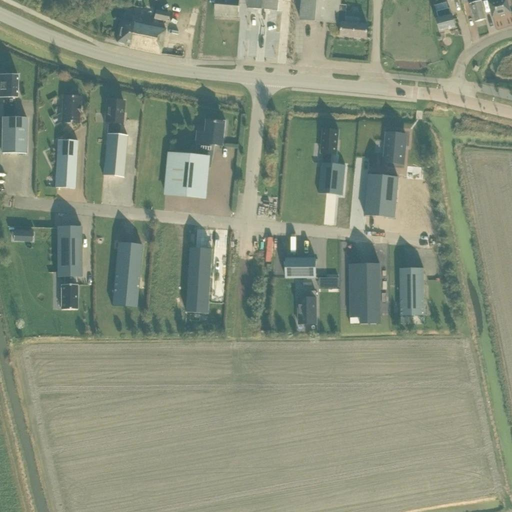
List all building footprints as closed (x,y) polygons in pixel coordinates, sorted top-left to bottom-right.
[(215,0),(215,13),(237,14),(238,0),(235,0),(215,0)] [(247,0),(247,8),(277,10),(290,11),(290,0),(247,0)] [(301,0),(300,19),(338,23),(339,13),(340,0),(301,0)] [(488,3),(492,18),(510,13),(507,0),(496,0),(496,1),(488,3)] [(480,1),(470,4),(473,15),(475,22),(485,20),(480,1)] [(452,14),(451,15),(449,8),(437,11),(438,18),(436,18),(439,31),(455,27),(452,14)] [(153,18),(166,21),(167,13),(156,11),(153,18)] [(367,26),(344,23),(345,13),(339,13),(338,23),(341,23),(340,36),(366,39),(367,26)] [(128,48),(160,54),(165,29),(134,22),(133,24),(131,23),(133,17),(125,16),(123,22),(121,21),(116,43),(129,45),(128,48)] [(17,75),(0,75),(0,98),(5,98),(5,108),(14,108),(14,99),(17,99),(17,75)] [(66,97),(63,97),(61,123),(78,124),(80,98),(77,97),(77,95),(66,94),(66,97)] [(119,130),(120,124),(121,125),(124,102),(108,100),(107,115),(105,114),(104,123),(108,123),(108,128),(119,130)] [(26,118),(2,118),(2,154),(26,154),(26,118)] [(196,157),(169,154),(166,195),(205,198),(209,159),(212,159),(213,145),(222,146),(224,131),(225,131),(226,122),(217,121),(217,122),(207,122),(206,133),(198,132),(197,144),(196,157)] [(321,164),(318,194),(327,195),(327,194),(335,195),(343,196),(345,166),(331,165),(332,155),(337,155),(339,131),(323,130),(321,154),(324,154),(323,164),(321,164)] [(384,163),(403,165),(406,135),(387,133),(384,163)] [(103,176),(123,178),(127,136),(107,134),(103,176)] [(78,141),(58,140),(55,188),(75,189),(78,141)] [(365,216),(395,218),(398,179),(368,176),(365,216)] [(74,278),(81,278),(81,228),(57,228),(57,278),(64,278),(74,278)] [(32,232),(13,231),(13,240),(32,241),(32,232)] [(230,239),(229,250),(235,251),(237,240),(230,239)] [(118,244),(112,307),(112,304),(136,306),(136,309),(142,246),(118,244)] [(186,313),(187,313),(208,314),(208,315),(209,315),(209,314),(212,251),(213,251),(213,250),(212,250),(191,249),(190,249),(186,313)] [(286,279),(316,279),(316,258),(286,258),(286,279)] [(350,265),(350,325),(381,325),(380,264),(350,265)] [(400,269),(400,268),(400,315),(423,315),(424,315),(424,268),(423,268),(423,269),(400,269)] [(64,286),(61,286),(61,311),(77,310),(77,285),(74,285),(74,278),(64,278),(64,286)] [(319,279),(319,289),(339,289),(339,279),(319,279)] [(298,324),(316,324),(316,298),(316,291),(310,291),(310,298),(298,298),(298,324)]
